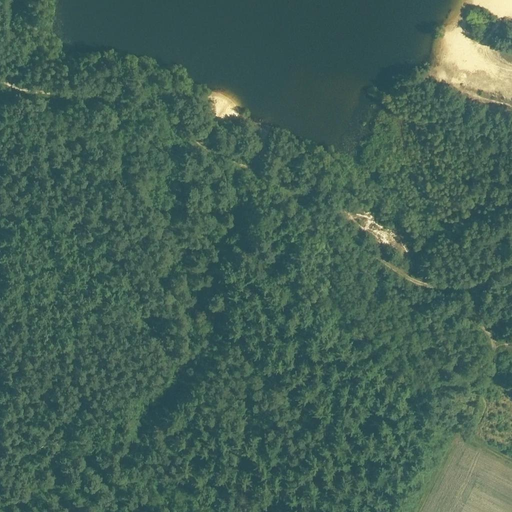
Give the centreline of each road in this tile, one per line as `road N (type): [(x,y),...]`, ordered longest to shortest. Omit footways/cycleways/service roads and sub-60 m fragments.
road 1 (track): [(0,79),(156,115),(335,224)]
road 2 (track): [(413,511),(468,410),(494,335),(474,316),(484,285)]
road 3 (track): [(511,266),(484,285),(435,290),(335,224)]
